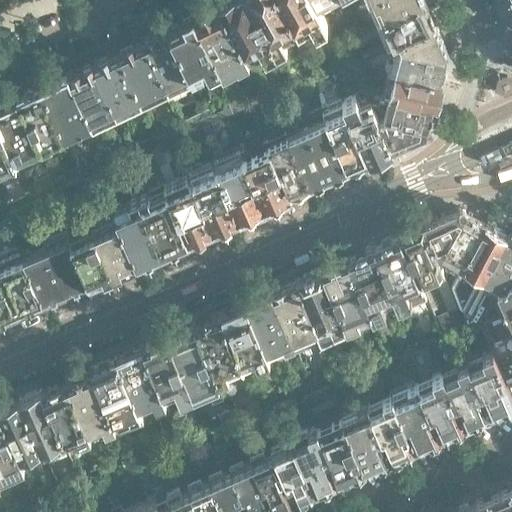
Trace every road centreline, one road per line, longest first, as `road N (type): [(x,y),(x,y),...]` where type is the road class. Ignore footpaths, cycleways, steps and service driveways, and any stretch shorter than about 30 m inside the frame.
road 1 (tertiary): [(0,360),(415,179)]
road 2 (residential): [(363,511),(511,447)]
